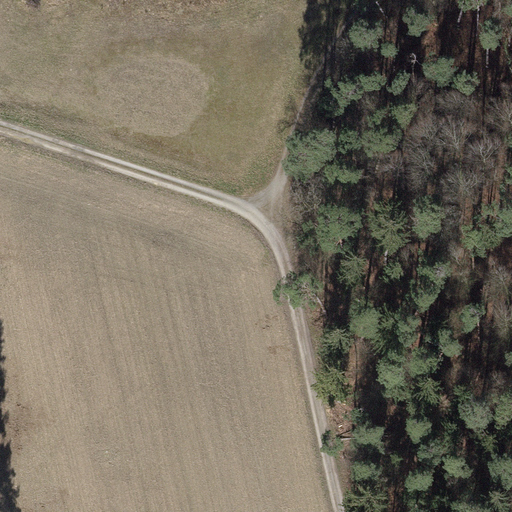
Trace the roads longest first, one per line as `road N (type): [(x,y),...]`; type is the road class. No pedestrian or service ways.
road 1 (track): [(342,511),(283,219),(0,126)]
road 2 (track): [(283,219),(287,177),(318,83),(361,0)]
